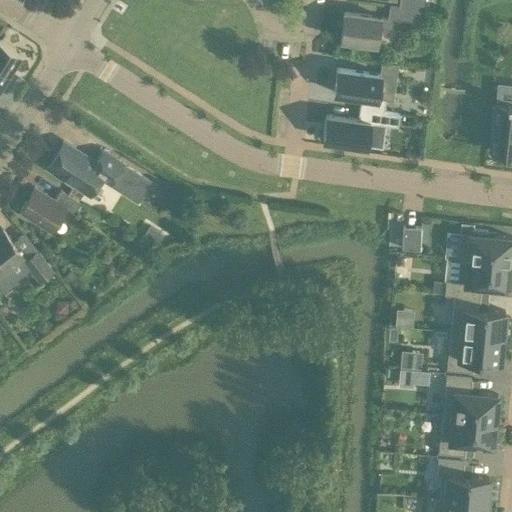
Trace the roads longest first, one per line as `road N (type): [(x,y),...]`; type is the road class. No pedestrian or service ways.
road 1 (residential): [(511,197),(251,156),(215,142),(68,46)]
road 2 (residential): [(0,180),(68,46)]
